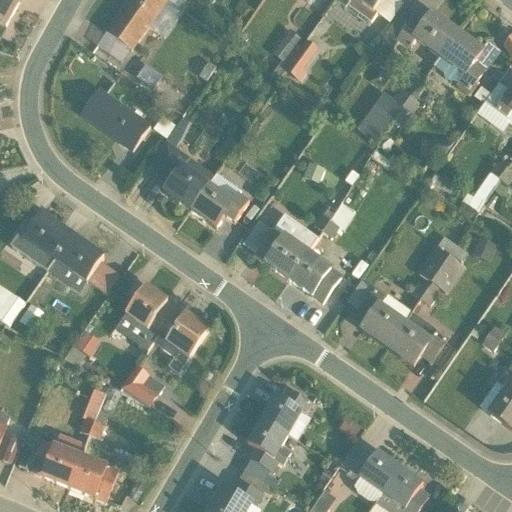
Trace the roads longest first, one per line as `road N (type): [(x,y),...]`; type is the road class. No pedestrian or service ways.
road 1 (residential): [(72,0),(29,82),(30,135),(48,166),(269,327)]
road 2 (residential): [(269,327),(511,489)]
road 3 (residential): [(269,327),(160,511)]
